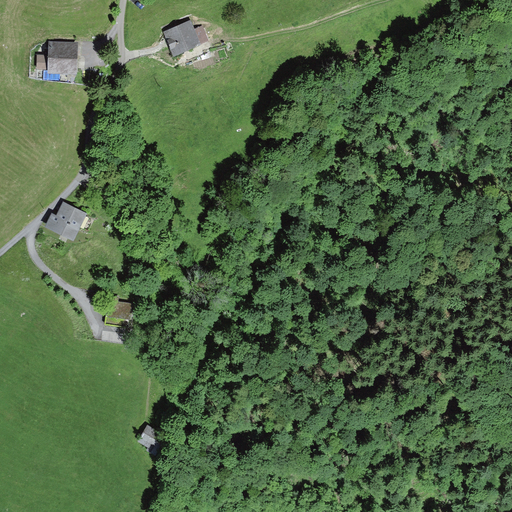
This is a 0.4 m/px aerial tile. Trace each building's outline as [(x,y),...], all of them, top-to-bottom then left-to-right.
[(190,21),(163,31),(173,57),(210,43),(203,26),(193,30),(190,21)] [(79,41),(47,40),(46,55),(36,55),(35,69),(47,69),(47,74),(77,75),(79,41)] [(86,215),(62,204),(56,216),(51,214),(45,227),(74,241),(86,215)] [(104,321),(127,325),(132,298),(108,294),(104,321)] [(166,437),(147,426),(138,441),(149,447),(147,450),(156,456),(166,437)]
